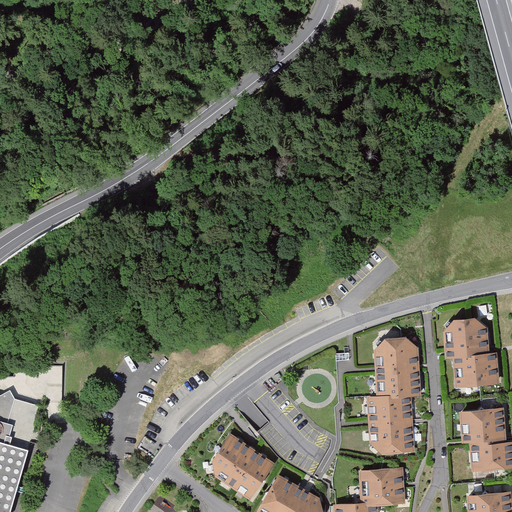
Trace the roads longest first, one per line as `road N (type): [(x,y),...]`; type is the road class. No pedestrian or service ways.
road 1 (unclassified): [(511,280),(350,323),(247,377),(182,436),(127,511)]
road 2 (tertiary): [(328,0),(304,40),(224,110),(130,177),(0,248)]
